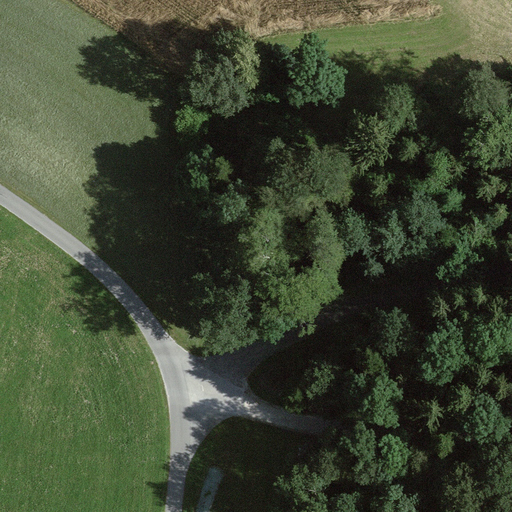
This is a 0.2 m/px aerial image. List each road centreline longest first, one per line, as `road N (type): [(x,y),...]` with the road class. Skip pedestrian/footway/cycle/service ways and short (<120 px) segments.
road 1 (unclassified): [(0,193),(105,274),(157,335),(180,413),(173,511)]
road 2 (track): [(176,386),(255,340),(345,307),(511,271)]
road 3 (track): [(176,386),(314,425),(464,436),(511,452)]
